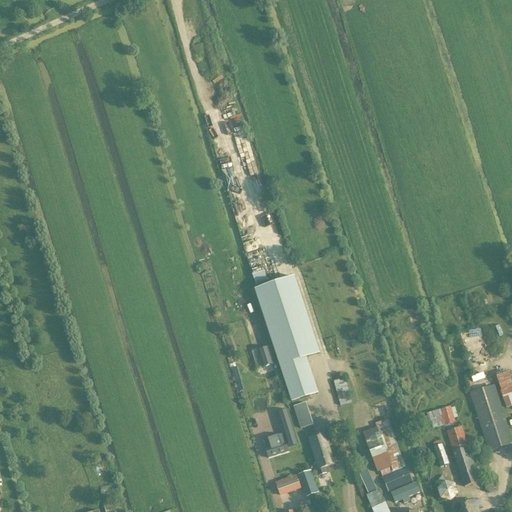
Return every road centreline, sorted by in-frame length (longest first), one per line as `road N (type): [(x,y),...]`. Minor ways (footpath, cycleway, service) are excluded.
road 1 (unknown): [(350,511),(346,447),(320,369)]
road 2 (track): [(0,47),(112,0)]
